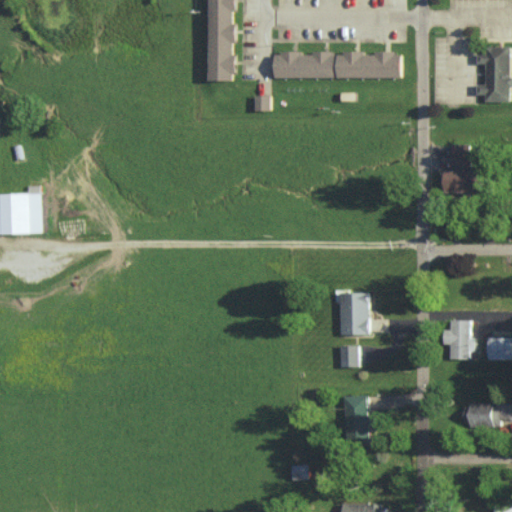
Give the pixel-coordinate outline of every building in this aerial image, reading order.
[(208,0),(209,79),(235,79),(234,0),(208,0)] [(511,100),(511,46),(486,45),(486,52),(478,52),(478,63),(487,63),(487,83),(478,83),(478,93),(486,93),(486,100),(511,100)] [(275,76),(400,76),(401,51),(275,51),(275,76)] [(256,109),(271,109),(271,94),(256,94),(256,109)] [(443,191),(481,191),(481,169),(471,169),(471,143),(452,143),(452,169),(443,169),(443,191)] [(0,208),(1,233),(43,232),(41,184),(29,184),(29,192),(0,192),(0,208)] [(369,291),(341,292),(342,334),(370,333),(369,291)] [(472,358),(472,319),(451,319),(451,329),(444,329),(444,344),(451,344),(451,358),(472,358)] [(511,358),(511,336),(489,337),(488,359),(511,358)] [(342,366),(360,365),(360,344),(342,344),(342,366)] [(344,394),(346,444),(370,443),(369,394),(344,394)] [(511,402),(465,402),(465,425),(501,425),(501,418),(511,418),(511,402)] [(292,464),(292,479),(309,478),(309,464),(292,464)] [(495,511),(511,511),(511,501),(496,502),(495,511)] [(386,511),(386,503),(343,502),(343,511),(386,511)]
